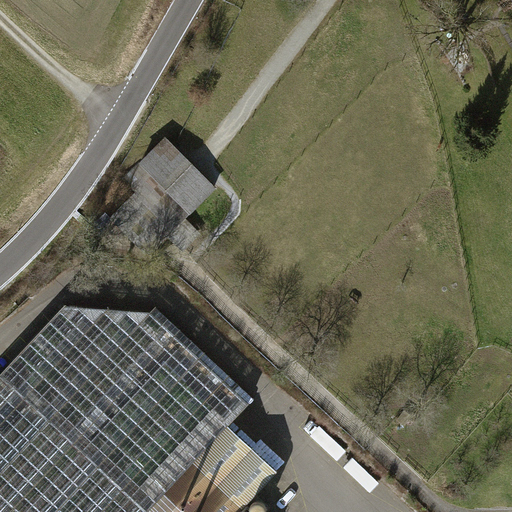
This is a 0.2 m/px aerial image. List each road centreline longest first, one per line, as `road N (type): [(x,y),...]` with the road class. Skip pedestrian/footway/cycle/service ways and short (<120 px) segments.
road 1 (tertiary): [(187,0),(84,177),(0,269)]
road 2 (track): [(0,17),(115,127)]
